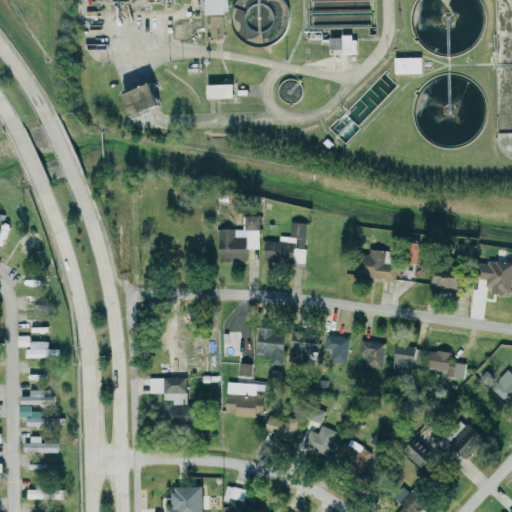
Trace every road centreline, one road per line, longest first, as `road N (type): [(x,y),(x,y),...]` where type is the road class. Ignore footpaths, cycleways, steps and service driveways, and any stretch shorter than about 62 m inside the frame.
road 1 (residential): [(128,296),(278,293),(511,329)]
road 2 (secondary): [(118,511),(114,338),(73,175)]
road 3 (secondary): [(39,184),(84,340),(91,511)]
road 4 (residential): [(118,220),(135,511)]
road 5 (residential): [(91,460),(244,464),(297,480),(346,511)]
